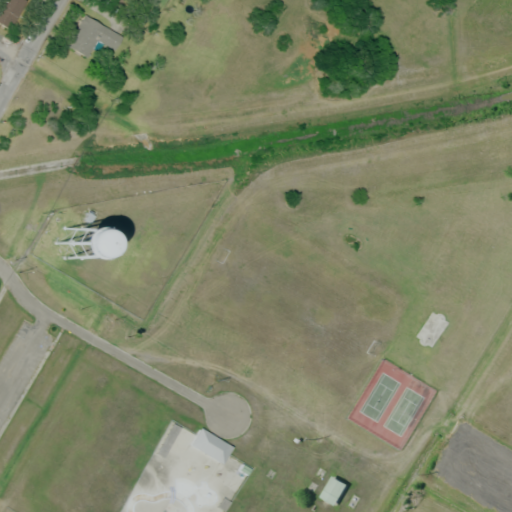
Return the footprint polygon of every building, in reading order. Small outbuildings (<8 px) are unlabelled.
[(0,0),(0,24),(3,27),(26,6),(20,0),(0,0)] [(87,56),(96,40),(115,50),(122,35),(83,14),(67,45),(87,56)] [(116,242),(98,228),(83,248),(101,262),(116,242)] [(199,432),(228,450),(218,465),(189,448),(199,432)] [(322,498),(332,481),(345,489),(335,506),(322,498)]
